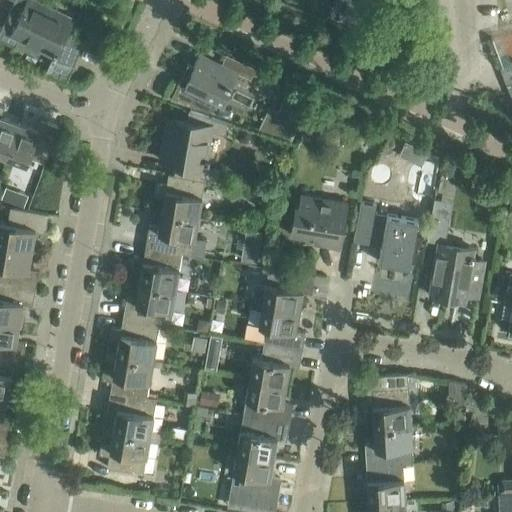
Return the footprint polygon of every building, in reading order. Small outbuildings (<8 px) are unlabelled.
[(45,4),(36,0),(14,0),(0,30),(0,38),(15,46),(19,37),(55,54),(70,23),(42,10),(45,4)] [(171,98),(190,105),(209,111),(214,100),(223,104),(239,71),(222,63),(200,53),(193,66),(196,68),(188,84),(179,81),(171,98)] [(227,54),(222,63),(239,71),(251,77),(256,67),(227,54)] [(54,56),(46,74),(64,81),(73,62),(54,56)] [(511,61),(502,66),(508,81),(511,78),(511,61)] [(5,105),(0,103),(0,153),(7,156),(20,122),(1,115),(5,105)] [(228,122),(208,115),(189,109),(187,119),(168,116),(165,131),(171,132),(166,159),(161,158),(160,159),(176,162),(174,173),(205,178),(205,179),(217,181),(219,169),(205,167),(211,131),(226,133),(228,122)] [(37,128),(20,122),(7,156),(27,163),(30,154),(46,160),(59,125),(41,119),(37,128)] [(198,216),(205,179),(205,178),(174,173),(168,172),(166,184),(157,182),(155,193),(164,195),(162,209),(198,216)] [(18,190),(13,203),(25,207),(29,194),(18,190)] [(296,202),(294,214),(291,234),(310,237),(310,234),(324,237),(323,244),(339,247),(347,200),(302,192),(300,203),(296,202)] [(410,266),(413,246),(418,219),(375,211),(376,203),(360,200),(353,240),(369,242),(370,239),(382,241),(378,260),(410,266)] [(49,212),(29,208),(11,205),(8,223),(0,221),(0,241),(32,247),(35,229),(45,231),(49,212)] [(192,253),(198,216),(162,209),(159,225),(149,223),(147,234),(158,236),(156,246),(146,244),(192,253)] [(29,267),(32,247),(0,241),(0,279),(36,286),(39,269),(29,267)] [(474,247),(439,241),(430,294),(447,297),(448,291),(478,296),(484,260),(472,258),(474,247)] [(192,254),(192,253),(146,244),(144,255),(134,253),(132,265),(142,267),(139,281),(175,288),(181,253),(192,254)] [(242,248),(241,258),(257,261),(258,250),(242,248)] [(315,274),(296,270),(279,267),(276,283),(266,282),(264,295),(257,294),(256,302),(262,303),(299,309),(302,291),(312,292),(315,274)] [(511,271),(506,271),(501,300),(511,301),(511,333),(511,334),(511,333),(511,271)] [(32,304),(36,286),(0,279),(0,317),(19,321),(22,302),(32,304)] [(175,288),(139,281),(137,296),(127,295),(125,306),(135,308),(134,317),(123,315),(123,316),(169,324),(175,288)] [(218,297),(215,311),(223,312),(226,299),(218,297)] [(295,328),(299,309),(262,303),(259,324),(269,326),(266,341),(302,348),(305,330),(295,328)] [(169,326),(169,324),(123,316),(121,327),(111,325),(109,336),(119,338),(116,353),(164,361),(165,356),(154,354),(159,324),(169,326)] [(16,340),(19,321),(0,317),(0,354),(23,359),(26,342),(16,340)] [(200,319),(198,329),(208,330),(210,321),(200,319)] [(300,366),(302,348),(266,341),(264,357),(253,355),(250,376),(286,382),(289,364),(300,366)] [(164,361),(116,353),(114,368),(104,366),(102,378),(112,380),(110,390),(157,398),(157,396),(148,395),(152,365),(162,367),(163,362),(164,362),(164,361)] [(20,377),(23,359),(0,354),(0,393),(6,394),(10,376),(20,377)] [(207,354),(205,368),(216,370),(219,356),(207,354)] [(373,411),(374,426),(411,424),(407,371),(365,374),(366,389),(371,389),(372,399),(362,400),(363,411),(373,411)] [(282,402),(286,382),(250,376),(244,413),(290,421),(293,403),(282,402)] [(151,428),(157,398),(110,390),(110,391),(120,393),(119,402),(108,400),(106,412),(116,413),(114,428),(161,436),(162,430),(151,428)] [(3,414),(6,394),(0,393),(0,431),(10,433),(13,415),(3,414)] [(455,409),(455,420),(465,420),(465,410),(455,409)] [(286,439),(290,421),(244,413),(237,450),(273,456),(277,437),(286,439)] [(511,415),(501,416),(503,447),(511,446),(511,477),(502,478),(498,482),(499,493),(511,491),(511,415)] [(413,460),(411,424),(374,426),(375,441),(365,441),(365,453),(376,452),(377,462),(366,462),(366,463),(413,460)] [(161,436),(114,428),(111,443),(101,441),(99,453),(109,454),(107,466),(143,472),(149,439),(160,441),(160,437),(161,437),(161,436)] [(0,450),(7,451),(10,433),(0,431),(0,450)] [(270,475),(273,456),(237,450),(233,471),(243,473),(240,489),(277,495),(280,477),(270,475)] [(413,462),(413,460),(366,463),(367,474),(357,475),(357,486),(367,486),(368,500),(405,498),(403,462),(413,462)] [(187,470),(185,480),(192,481),(194,471),(187,470)] [(511,511),(511,491),(499,493),(499,511),(511,511)] [(406,511),(405,498),(368,500),(368,511),(406,511)]
